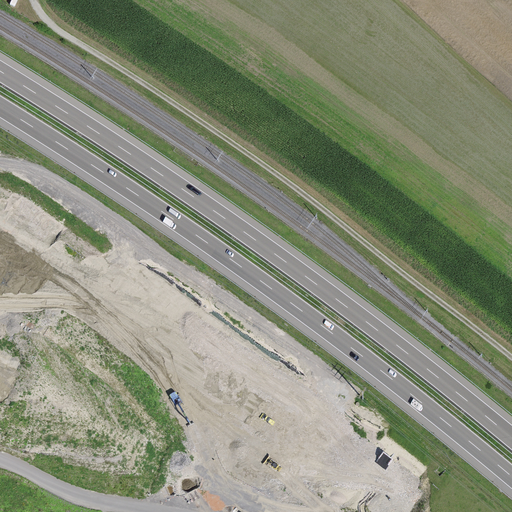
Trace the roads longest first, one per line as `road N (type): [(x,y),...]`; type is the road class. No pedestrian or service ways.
road 1 (motorway): [(0,107),(224,255),(511,477)]
road 2 (motorway): [(511,437),(282,258),(0,71)]
road 3 (track): [(511,356),(267,167),(64,33),(34,0)]
